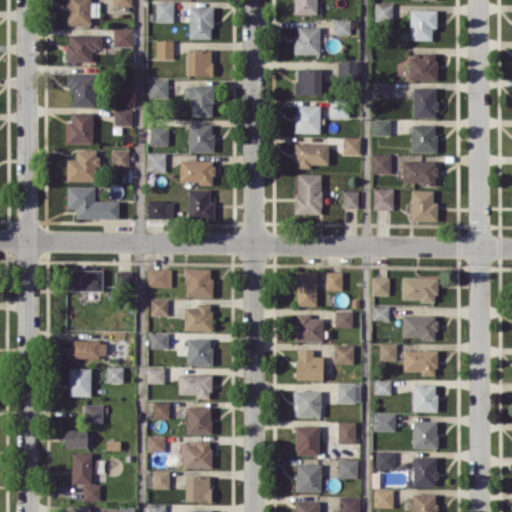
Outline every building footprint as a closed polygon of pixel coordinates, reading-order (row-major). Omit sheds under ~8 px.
[(99,16),(99,2),(90,2),(90,0),(66,0),(66,24),(90,24),(90,15),(99,16)] [(173,21),(174,0),(156,0),(155,21),(173,21)] [(294,0),(295,13),(317,13),(316,0),(294,0)] [(392,2),(374,3),(375,21),(392,20),(392,2)] [(189,37),(212,38),(213,6),(189,5),(189,37)] [(410,39),(432,39),(431,26),(436,26),(436,9),(410,9),(410,39)] [(350,18),(334,18),(334,33),(350,33),(350,18)] [(295,53),(320,53),(320,26),(295,26),(295,53)] [(113,45),(132,45),(132,27),(113,28),(113,45)] [(67,61),(92,62),(93,48),(101,49),(102,34),(68,33),(67,61)] [(173,40),(156,39),(156,58),(173,58),(173,40)] [(187,74),(211,75),(212,49),(187,49),(187,74)] [(436,79),(437,52),(421,52),(421,56),(409,56),(409,78),(436,79)] [(358,80),(359,61),(338,60),(337,80),(358,80)] [(296,94),(320,93),(320,67),(296,68),(296,94)] [(96,73),(67,72),(66,89),(73,89),(73,105),(95,105),(96,73)] [(167,78),(149,77),(149,97),(167,97),(167,78)] [(372,97),(388,97),(389,81),(373,81),(372,97)] [(191,115),(213,115),(212,84),(184,84),(184,97),(191,97),(191,115)] [(412,116),(436,116),(436,87),(413,86),(412,116)] [(329,116),(348,116),(348,99),(330,99),(329,116)] [(320,105),(295,105),(295,132),(320,132),(320,105)] [(131,124),(131,108),(114,107),(114,124),(131,124)] [(67,143),(93,142),(92,111),(71,112),(72,120),(66,120),(67,143)] [(389,134),(389,119),(373,119),(373,134),(389,134)] [(188,151),(213,150),(213,123),(188,124),(188,151)] [(436,152),(436,124),(411,124),(410,151),(436,152)] [(168,126),(150,126),(149,144),(168,145),(168,126)] [(360,154),(360,136),(342,136),(342,153),(360,154)] [(328,143),(295,142),(295,167),(310,167),(310,163),(328,164),(328,143)] [(128,167),(128,148),(112,148),(112,167),(128,167)] [(96,180),(97,149),(76,149),(76,159),(67,158),(66,179),(96,180)] [(147,170),(165,171),(165,153),(147,152),(147,170)] [(391,153),(371,153),(371,173),(390,173),(391,153)] [(179,182),(213,182),(213,160),(180,159),(179,182)] [(402,182),(436,183),(436,160),(402,160),(402,182)] [(321,173),(296,172),(296,213),(320,214),(321,173)] [(95,185),(67,185),(66,207),(76,208),(76,217),(118,218),(119,200),(94,199),(95,185)] [(393,187),(373,187),(373,208),(393,209),(393,187)] [(214,219),(214,200),(209,200),(210,188),(188,188),(188,218),(214,219)] [(433,190),(411,189),(410,219),(437,220),(437,201),(433,201),(433,190)] [(358,207),(359,190),(343,190),(342,207),(358,207)] [(148,217),(172,217),(172,200),(148,200),(148,217)] [(171,286),(171,268),(148,267),(147,285),(171,286)] [(211,296),(212,267),(185,267),(185,296),(211,296)] [(102,290),(102,269),(69,269),(69,290),(102,290)] [(115,284),(132,284),(132,270),(116,270),(115,284)] [(316,305),(317,271),(296,270),(295,305),(316,305)] [(342,289),(342,271),(325,270),(325,289),(342,289)] [(371,294),(389,294),(389,276),(371,276),(371,294)] [(436,299),(436,276),(401,276),(402,300),(436,299)] [(167,298),(150,298),(150,314),(167,315),(167,298)] [(211,330),(212,303),(196,303),(196,307),(184,306),(183,330),(211,330)] [(389,305),(372,305),(372,319),(389,319),(389,305)] [(353,310),(334,309),(334,327),(352,327),(353,310)] [(323,318),(310,318),(310,313),(295,312),(294,340),(322,340),(323,318)] [(401,337),(435,337),(436,314),(402,314),(401,337)] [(150,348),(168,348),(167,332),(150,332),(150,348)] [(211,364),(211,337),(187,337),(187,364),(211,364)] [(70,356),(106,357),(106,340),(70,339),(70,356)] [(396,342),(379,343),(380,360),(397,359),(396,342)] [(353,344),(333,344),(333,363),(353,362),(353,344)] [(322,379),(323,355),(313,355),(313,349),(297,349),(297,379),(322,379)] [(403,370),(421,370),(422,374),(436,374),(436,349),(403,349),(403,370)] [(123,366),(107,366),(106,382),(123,382),(123,366)] [(68,395),(91,395),(91,367),(69,367),(68,395)] [(146,382),(164,382),(164,367),(146,367),(146,382)] [(178,393),(196,393),(196,397),(211,398),(211,374),(179,373),(178,393)] [(390,379),(374,379),(373,393),(390,394),(390,379)] [(336,401),(360,402),(360,382),(337,382),(336,401)] [(436,411),(436,384),(412,383),(412,410),(436,411)] [(320,416),(320,390),(296,390),(295,415),(320,416)] [(169,401),(153,401),(153,417),(169,417),(169,401)] [(103,404),(84,403),(83,421),(102,421),(103,404)] [(211,432),(211,406),(187,405),(186,432),(211,432)] [(395,429),(395,412),(373,412),(373,429),(395,429)] [(437,447),(437,420),(412,420),(412,447),(437,447)] [(337,442),(355,443),(355,421),(338,421),(337,442)] [(295,454),(319,454),(318,424),(295,425),(295,454)] [(64,446),(87,447),(87,429),(64,429),(64,446)] [(148,450),(165,450),(164,434),(147,435),(148,450)] [(211,467),(211,440),(195,439),(195,444),(183,444),(183,466),(211,467)] [(394,468),(394,450),(375,450),(375,467),(394,468)] [(83,499),(99,499),(100,483),(91,483),(92,452),(72,452),(71,483),(83,483),(83,499)] [(436,456),(413,456),(412,485),(436,486),(436,456)] [(357,477),(358,459),(337,458),(337,477),(357,477)] [(320,491),(321,463),(296,463),(295,490),(320,491)] [(169,469),(153,469),(153,487),(169,487),(169,469)] [(185,500),(210,501),(211,475),(186,474),(185,500)] [(373,506),(392,506),(392,489),(373,488),(373,506)] [(436,511),(437,493),(412,493),(411,511),(436,511)] [(359,511),(359,495),(339,496),(339,511),(359,511)] [(318,511),(319,500),(295,500),(294,511),(318,511)] [(165,511),(165,503),(149,503),(148,511),(165,511)]
